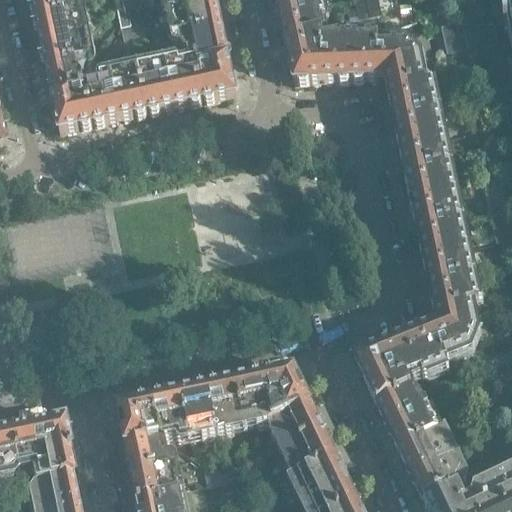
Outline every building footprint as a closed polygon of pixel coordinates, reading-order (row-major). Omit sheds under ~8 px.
[(81,14),(78,0),(30,0),(35,23),(81,14)] [(124,8),(122,0),(115,0),(117,9),(124,8)] [(216,5),(214,0),(173,0),(176,13),(216,5)] [(324,10),(321,0),(275,0),(280,20),(324,10)] [(380,15),(377,0),(371,0),(355,4),(357,12),(358,20),(380,15)] [(511,29),(511,0),(507,0),(509,6),(503,7),(508,30),(511,29)] [(357,12),(355,4),(343,6),(344,14),(357,12)] [(216,5),(176,13),(172,14),(177,40),(221,31),(216,5)] [(128,24),(124,8),(117,9),(120,25),(128,24)] [(324,29),(327,24),(324,10),(280,20),(286,47),(323,39),(325,36),(324,29)] [(358,20),(357,12),(344,14),(346,23),(358,20)] [(86,37),(81,14),(35,23),(40,47),(86,37)] [(143,29),(142,21),(131,23),(133,31),(143,29)] [(133,31),(131,23),(128,24),(120,25),(122,33),(133,31)] [(145,37),(143,29),(133,31),(134,39),(138,39),(145,37)] [(134,39),(133,31),(122,33),(124,42),(131,40),(134,39)] [(228,65),(221,31),(177,40),(179,50),(183,49),(184,54),(187,56),(190,56),(192,65),(197,64),(199,71),(228,65)] [(91,61),(86,37),(40,47),(46,71),(91,61)] [(147,47),(146,42),(145,37),(138,39),(140,48),(147,47)] [(140,48),(138,39),(134,39),(131,40),(133,50),(140,48)] [(324,89),(322,49),(325,49),(323,39),(286,47),(295,90),(324,89)] [(133,50),(131,40),(124,42),(126,51),(133,50)] [(380,87),(379,52),(378,44),(350,46),(352,88),(380,87)] [(352,88),(350,46),(338,46),(325,49),(322,49),(324,89),(352,88)] [(425,91),(419,63),(404,51),(379,52),(380,87),(387,87),(390,99),(425,91)] [(88,87),(87,80),(88,80),(93,72),(91,61),(46,71),(52,102),(81,96),(83,95),(87,89),(88,87)] [(203,110),(199,89),(203,88),(199,71),(197,64),(192,65),(166,71),(176,116),(203,110)] [(236,103),(228,65),(199,71),(203,88),(199,89),(203,110),(236,103)] [(176,116),(166,71),(139,77),(148,122),(176,116)] [(477,80),(477,77),(476,72),(464,74),(465,83),(477,80)] [(148,122),(139,77),(111,83),(121,127),(148,122)] [(479,88),(477,80),(465,83),(467,91),(479,88)] [(121,127),(111,83),(98,85),(98,87),(87,89),(83,95),(81,96),(85,113),(89,112),(93,133),(121,127)] [(439,117),(433,89),(425,91),(390,99),(396,126),(439,117)] [(93,133),(89,112),(85,113),(81,96),(52,102),(60,140),(93,133)] [(445,144),(439,117),(396,126),(401,153),(445,144)] [(489,135),(487,127),(475,129),(477,137),(489,135)] [(491,143),(489,135),(477,137),(479,146),(491,143)] [(451,172),(445,144),(401,153),(407,181),(451,172)] [(499,182),(495,162),(478,166),(484,193),(501,190),(499,182)] [(456,199),(451,172),(407,181),(408,183),(400,185),(405,210),(456,199)] [(511,187),(511,183),(511,179),(499,182),(501,190),(511,187)] [(511,195),(511,187),(501,190),(503,198),(511,195)] [(507,217),(503,198),(501,190),(484,193),(490,221),(507,217)] [(462,227),(456,199),(405,210),(411,235),(418,233),(419,236),(462,227)] [(511,244),(511,242),(509,228),(507,217),(490,221),(493,236),(499,239),(500,247),(511,244)] [(468,254),(462,227),(419,236),(425,263),(468,254)] [(511,253),(511,244),(500,247),(502,255),(511,253)] [(474,281),(468,254),(425,263),(430,291),(474,281)] [(480,309),(474,281),(430,291),(436,318),(472,311),(480,309)] [(478,340),(472,311),(436,318),(439,330),(432,333),(445,367),(469,357),(478,340)] [(445,367),(432,333),(406,343),(421,381),(422,385),(448,374),(445,367)] [(421,381),(406,343),(378,355),(389,382),(395,380),(398,387),(404,385),(405,387),(408,386),(421,381)] [(398,387),(395,380),(389,382),(378,355),(355,364),(377,410),(412,393),(408,386),(405,387),(404,385),(398,387)] [(310,409),(295,376),(263,383),(273,427),(310,409)] [(273,427),(263,383),(236,389),(245,431),(256,429),(257,434),(268,431),(273,427)] [(245,431),(236,389),(209,395),(219,442),(235,439),(234,433),(245,431)] [(450,402),(445,391),(437,394),(442,406),(450,402)] [(388,432),(428,413),(425,406),(421,405),(416,395),(412,393),(377,410),(388,432)] [(219,442),(209,395),(181,401),(190,443),(202,440),(203,445),(219,442)] [(190,443),(181,401),(154,407),(162,443),(166,445),(176,443),(176,446),(190,443)] [(479,415),(474,404),(466,407),(472,418),(479,415)] [(505,411),(501,404),(494,408),(498,415),(505,411)] [(162,443),(154,407),(118,414),(126,451),(162,443)] [(472,418),(466,407),(459,411),(464,422),(472,418)] [(498,415),(494,408),(487,411),(490,418),(498,415)] [(323,435),(310,409),(273,427),(268,431),(275,445),(278,443),(283,453),(323,435)] [(438,434),(428,413),(388,432),(398,454),(438,434)] [(70,481),(64,454),(66,454),(60,427),(35,432),(44,478),(33,480),(35,488),(69,481),(70,481)] [(44,478),(35,432),(5,438),(13,475),(31,472),(33,480),(44,478)] [(455,460),(442,433),(438,434),(398,454),(411,481),(455,460)] [(335,460),(323,435),(283,453),(289,464),(285,466),(292,480),(335,460)] [(487,444),(484,437),(477,441),(480,448),(487,444)] [(13,475),(5,438),(0,439),(0,482),(14,480),(14,479),(13,475)] [(175,469),(173,456),(168,457),(166,445),(162,443),(126,451),(132,478),(175,469)] [(491,451),(487,444),(480,448),(483,455),(491,451)] [(345,482),(339,470),(335,460),(292,480),(303,503),(345,482)] [(463,493),(467,483),(455,460),(411,481),(424,508),(449,496),(451,499),(459,495),(463,493)] [(185,496),(181,480),(178,481),(175,469),(132,478),(138,506),(181,497),(185,496)] [(76,511),(70,481),(69,481),(35,488),(31,489),(28,492),(32,511),(76,511)] [(339,511),(356,504),(345,482),(303,503),(307,511),(339,511)] [(511,511),(511,482),(493,492),(502,511),(511,511)] [(502,511),(493,492),(474,501),(473,505),(465,508),(460,511),(461,511),(502,511)] [(461,511),(460,511),(465,508),(459,495),(451,499),(449,496),(424,508),(426,511),(461,511)] [(184,511),(181,497),(138,506),(139,511),(184,511)] [(243,507),(240,500),(240,498),(228,503),(231,511),(243,507)]
